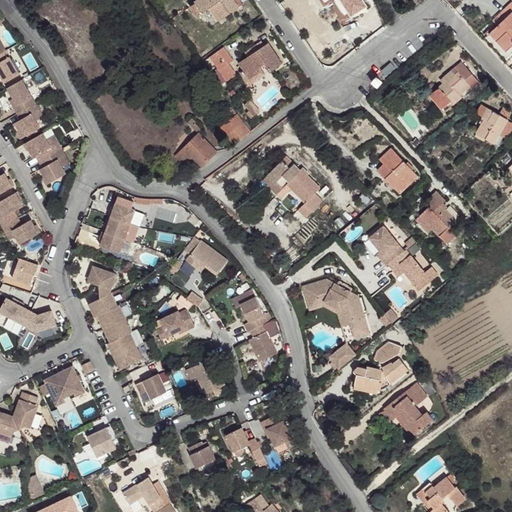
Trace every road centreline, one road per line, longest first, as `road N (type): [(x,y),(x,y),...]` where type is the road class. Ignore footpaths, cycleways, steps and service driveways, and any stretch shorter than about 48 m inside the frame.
road 1 (unclassified): [(179,192),(210,215),(272,292),(300,380)]
road 2 (unclassified): [(86,339),(139,437),(241,402)]
road 3 (residential): [(179,192),(323,81)]
road 4 (unclassified): [(6,0),(56,62),(98,148)]
road 5 (unclassified): [(300,380),(310,432),(367,511)]
road 6 (residential): [(323,81),(430,0)]
road 7 (unclassified): [(61,243),(0,134)]
